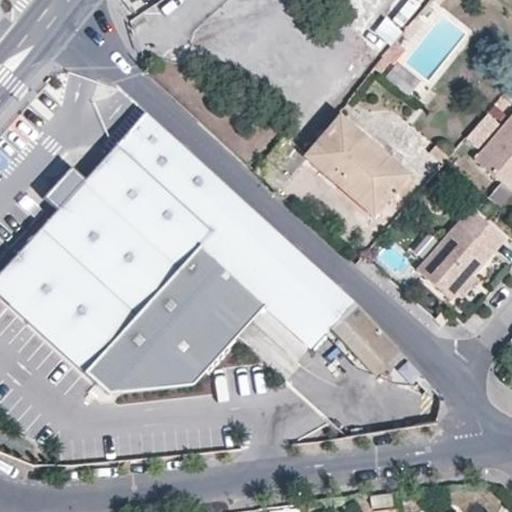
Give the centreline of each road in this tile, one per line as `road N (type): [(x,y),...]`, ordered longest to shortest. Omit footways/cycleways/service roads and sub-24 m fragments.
road 1 (residential): [(452,378),(52,9)]
road 2 (residential): [(16,504),(508,443)]
